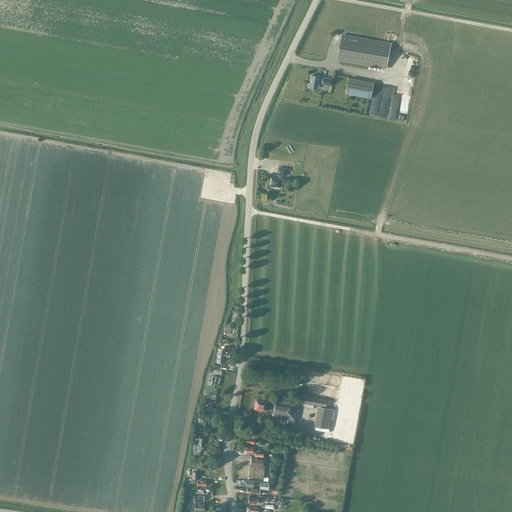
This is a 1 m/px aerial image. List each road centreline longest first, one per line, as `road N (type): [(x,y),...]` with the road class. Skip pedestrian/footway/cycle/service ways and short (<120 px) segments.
road 1 (tertiary): [(233,511),(224,446),(239,370),(251,155),(269,93),(316,0)]
road 2 (unknown): [(248,213),(469,249)]
road 3 (track): [(511,30),(344,0)]
